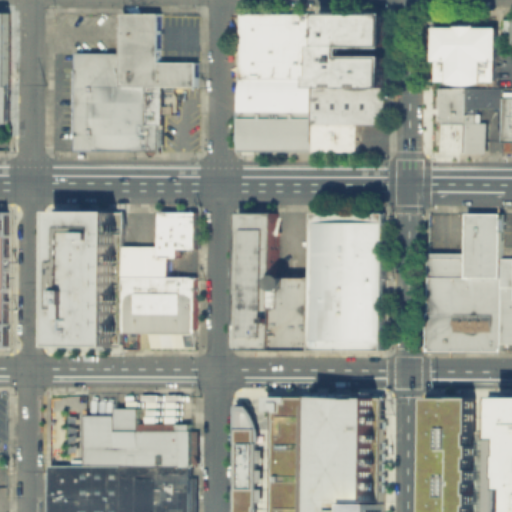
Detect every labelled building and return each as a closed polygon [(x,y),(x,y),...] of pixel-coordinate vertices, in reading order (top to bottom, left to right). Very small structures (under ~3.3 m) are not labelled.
[(346,47),(319,47),(319,44),(320,44),(321,10),(358,10),(358,11),(389,12),(389,47),(346,47)] [(0,122),(9,122),(9,97),(15,97),(15,11),(0,11),(0,122)] [(124,12),(160,12),(160,61),(196,61),(196,86),(161,85),(123,85),(124,52),(124,12)] [(313,78),(239,77),(240,13),(313,13),(313,73),(313,78)] [(437,58),(434,58),(434,25),(459,25),(459,23),(479,23),(479,25),(500,25),(500,60),(498,60),(498,80),(483,80),(438,81),(437,58)] [(346,47),(346,55),(387,55),(387,86),(365,86),(365,82),(357,82),(357,86),(342,86),(342,82),(332,82),(332,86),(312,85),(313,78),(313,73),(319,73),(319,47),(346,47)] [(123,85),(124,52),(75,51),(74,148),(123,149),(123,85)] [(313,78),(312,85),(312,151),(239,151),(239,77),(313,78)] [(149,155),(144,149),(123,149),(123,85),(161,85),(160,123),(157,123),(157,149),(156,149),(152,155),(149,155)] [(312,85),(332,86),(342,86),(357,86),(365,86),(387,86),(386,123),(357,123),(357,152),(312,151),(312,85)] [(466,151),(440,151),(440,87),(466,87),(466,151)] [(486,151),(466,151),(466,87),(503,87),(503,95),(503,106),(477,106),(477,112),(479,112),(479,121),(486,121),(486,151)] [(511,141),(502,141),(503,106),(503,95),(511,95),(511,141)] [(60,343),(51,343),(50,258),(50,216),(60,216),(60,210),(122,210),(122,244),(122,275),(122,331),(122,347),(60,348),(60,343)] [(173,256),(167,256),(160,256),(160,210),(173,210),(173,256)] [(173,210),(197,210),(197,247),(178,247),(178,256),(173,256),(173,210)] [(272,212),(272,276),(310,277),(310,350),(236,349),(237,212),(272,212)] [(311,212),(383,213),(382,350),(310,350),(310,277),(311,212)] [(430,252),(429,350),(501,350),(501,342),(511,342),(511,257),(501,257),(501,212),(467,212),(467,252),(430,252)] [(167,256),(167,275),(122,275),(122,244),(157,245),(157,256),(160,256),(167,256)] [(122,275),(167,275),(196,275),(196,331),(122,331),(122,275)] [(499,394),(511,394),(511,511),(499,511),(499,432),(499,397),(499,394)] [(383,511),(384,396),(367,396),(367,397),(356,397),(321,395),(268,395),(268,409),(268,417),(258,420),(255,414),(252,409),(248,404),(237,404),(237,511),(383,511)] [(474,395),(429,395),(428,511),(471,511),(471,506),(474,506),(474,492),(471,492),(472,481),(474,481),(474,468),(472,468),(472,458),(474,458),(474,444),(472,444),(472,433),(474,433),(474,395)] [(122,465),(85,465),(86,413),(116,414),(116,407),(138,407),(138,429),(177,429),(177,422),(190,422),(190,429),(192,429),(192,465),(122,465)] [(499,511),(499,432),(484,432),(483,511),(499,511)] [(122,511),(122,465),(85,465),(50,465),(50,479),(50,511),(122,511)] [(122,511),(122,465),(192,465),(192,511),(122,511)]
